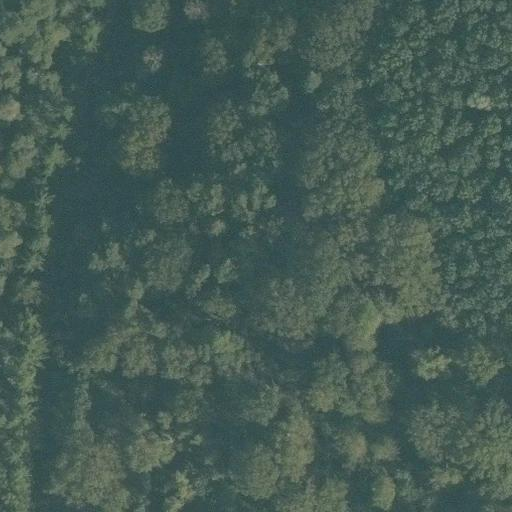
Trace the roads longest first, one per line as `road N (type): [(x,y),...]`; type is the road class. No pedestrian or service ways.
road 1 (unknown): [(114,0),(72,130),(53,251),(35,511)]
road 2 (track): [(61,0),(5,178)]
road 3 (track): [(5,178),(0,316)]
